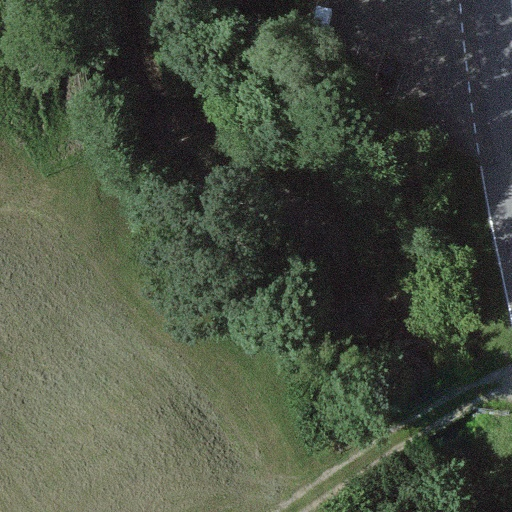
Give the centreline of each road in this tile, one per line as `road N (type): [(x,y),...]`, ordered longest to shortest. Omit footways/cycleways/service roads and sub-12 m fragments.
road 1 (track): [(511,379),(472,395),(290,511)]
road 2 (tertiary): [(487,0),(511,191)]
